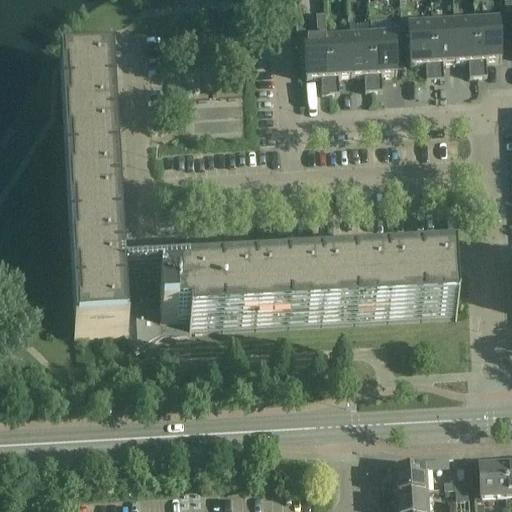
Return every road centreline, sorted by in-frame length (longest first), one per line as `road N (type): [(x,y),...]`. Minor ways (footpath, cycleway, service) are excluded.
road 1 (residential): [(143,195),(146,239),(179,268),(486,254)]
road 2 (tertiary): [(0,450),(352,431)]
road 3 (residential): [(483,178),(292,188)]
road 4 (residential): [(479,121),(289,134)]
road 5 (residential): [(495,423),(486,254)]
road 6 (residential): [(143,195),(138,39)]
road 7 (residential): [(292,188),(143,195)]
road 8 (tertiary): [(352,431),(495,423)]
road 9 (residential): [(289,134),(282,13)]
